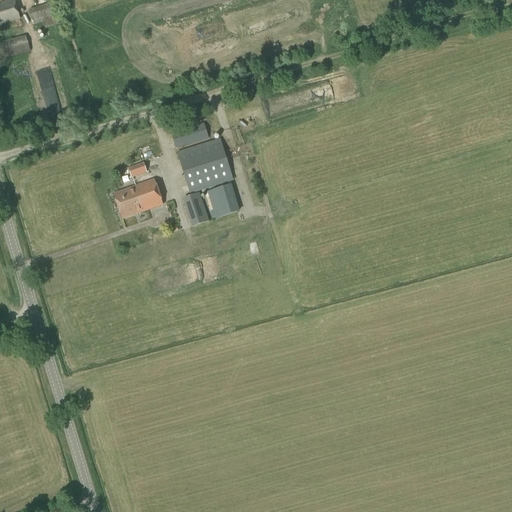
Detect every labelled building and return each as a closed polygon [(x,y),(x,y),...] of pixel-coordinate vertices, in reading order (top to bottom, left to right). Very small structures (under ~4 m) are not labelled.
[(0,25),(20,19),(13,0),(10,0),(0,3),(0,25)] [(58,24),(52,3),(28,10),(33,25),(42,23),(44,29),(58,24)] [(289,29),(271,34),(275,49),(293,45),(289,29)] [(0,55),(1,60),(30,51),(25,36),(0,43),(0,55)] [(51,94),(44,96),(48,106),(54,104),(51,94)] [(175,148),(185,144),(208,138),(203,124),(171,134),(175,148)] [(189,193),(232,180),(220,140),(177,153),(189,193)] [(131,178),(146,172),(143,163),(128,168),(131,178)] [(133,188),(142,211),(162,204),(154,180),(133,188)] [(215,219),(238,212),(229,185),(207,192),(215,219)] [(121,219),(142,211),(133,188),(113,195),(121,219)] [(192,226),(209,221),(200,193),(182,198),(192,226)]
